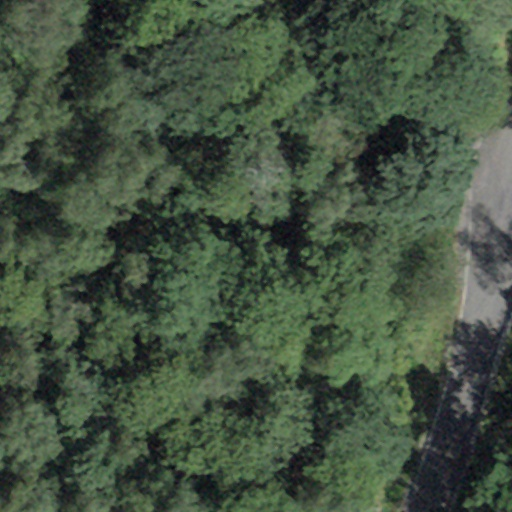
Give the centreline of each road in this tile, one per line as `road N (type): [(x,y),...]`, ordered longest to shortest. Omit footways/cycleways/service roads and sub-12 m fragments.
road 1 (track): [(0,341),(23,301),(111,208),(137,34),(181,0)]
road 2 (unclassified): [(511,218),(425,511)]
